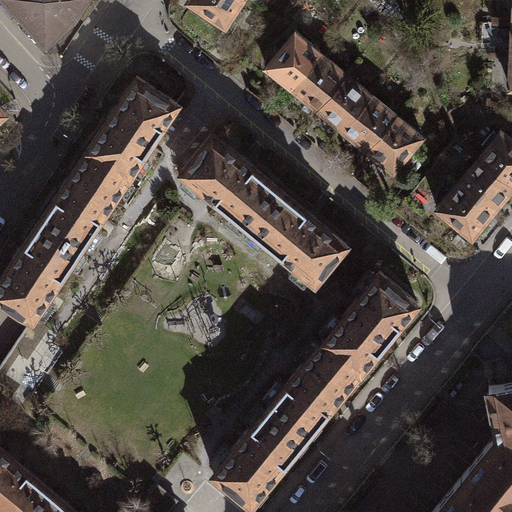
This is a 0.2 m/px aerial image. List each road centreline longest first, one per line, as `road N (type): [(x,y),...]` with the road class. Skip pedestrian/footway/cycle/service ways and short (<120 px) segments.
road 1 (trunk): [(389,0),(61,511)]
road 2 (trunk): [(93,511),(416,0)]
road 3 (residential): [(474,297),(126,9)]
road 4 (residential): [(474,297),(297,511)]
road 5 (residential): [(0,205),(41,140),(57,96)]
